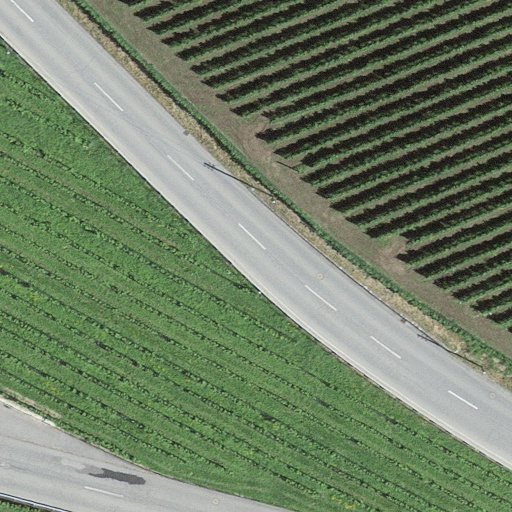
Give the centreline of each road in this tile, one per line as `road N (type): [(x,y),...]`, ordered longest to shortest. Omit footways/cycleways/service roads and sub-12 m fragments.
road 1 (tertiary): [(511,430),(431,381),(293,274),(14,0)]
road 2 (tertiary): [(0,466),(183,511)]
